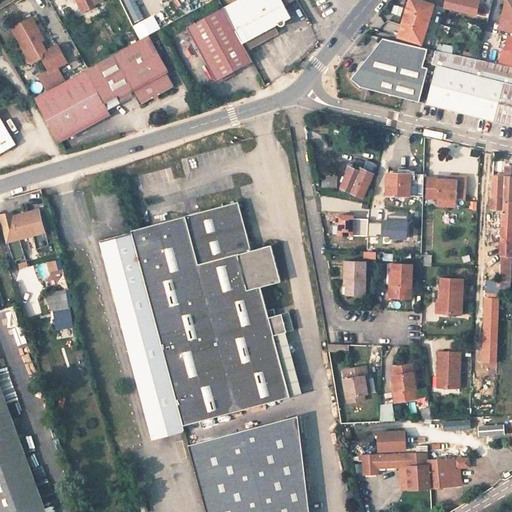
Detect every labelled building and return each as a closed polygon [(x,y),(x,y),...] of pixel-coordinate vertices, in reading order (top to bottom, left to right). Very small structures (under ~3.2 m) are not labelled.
[(76,0),(82,11),(94,6),(93,4),(90,0),(76,0)] [(245,46),(278,29),(276,25),(292,17),(282,0),(236,0),(224,7),(245,46)] [(421,0),(409,0),(399,36),(422,43),(434,3),(421,0)] [(478,4),(479,0),(446,0),(445,6),(476,13),(476,12),(485,14),(487,6),(478,4)] [(511,14),(511,0),(506,0),(503,13),(511,14)] [(224,7),(187,26),(216,79),(217,78),(235,69),(252,60),(245,46),(224,7)] [(511,31),(511,14),(503,13),(499,28),(511,31)] [(41,34),(32,16),(12,27),(24,50),(23,53),(27,61),(32,62),(42,57),(49,70),(39,76),(46,89),(64,79),(57,66),(66,61),(57,44),(46,50),(41,40),(38,41),(36,37),(41,34)] [(35,99),(59,143),(111,115),(109,110),(105,104),(129,90),(131,94),(133,92),(141,106),(174,87),(167,73),(169,72),(149,36),(35,99)] [(361,87),(420,101),(429,62),(424,60),(427,48),(383,37),(351,78),(361,87)] [(451,53),(453,47),(434,42),(432,49),(436,50),(451,53)] [(427,103),(477,116),(511,125),(511,83),(487,77),(480,75),(483,60),(451,53),(436,50),(434,57),(458,63),(457,69),(437,64),(427,103)] [(458,63),(434,57),(433,63),(437,64),(457,69),(458,63)] [(511,67),(491,62),(483,60),(480,75),(487,77),(511,83),(511,67)] [(217,78),(219,81),(236,72),(235,69),(217,78)] [(133,96),(131,94),(129,90),(105,104),(109,110),(122,103),(121,103),(133,96)] [(0,152),(15,145),(0,117),(0,152)] [(362,197),(373,173),(361,168),(360,172),(349,167),(341,186),(362,197)] [(422,173),(386,173),(386,194),(422,195),(422,173)] [(437,197),(455,198),(465,198),(466,177),(447,175),(447,178),(438,178),(437,197)] [(503,199),(503,193),(503,192),(504,176),(492,176),(492,198),(503,199)] [(511,176),(504,176),(503,192),(503,193),(503,199),(501,240),(511,240),(511,176)] [(429,197),(437,197),(438,178),(430,178),(429,197)] [(269,309),(263,286),(282,281),(273,245),(256,250),(253,240),(251,241),(240,200),(132,229),(133,232),(184,426),(292,397),(276,335),(288,332),(296,330),(291,311),(277,314),(276,307),(269,309)] [(26,258),(21,238),(34,235),(37,248),(48,244),(39,209),(14,216),(13,212),(1,215),(14,261),(26,258)] [(133,232),(101,240),(153,438),(185,429),(184,426),(133,232)] [(500,281),(510,281),(511,256),(501,255),(500,281)] [(364,294),(365,260),(344,259),(343,275),(346,275),(345,293),(364,294)] [(390,284),(389,296),(411,297),(412,265),(394,264),(393,284),(390,284)] [(464,278),(442,277),(441,298),(444,298),(443,312),(462,313),(464,278)] [(65,291),(49,293),(52,309),(68,307),(65,291)] [(24,341),(19,325),(10,328),(16,344),(24,341)] [(498,328),(488,328),(486,360),(497,360),(498,328)] [(276,335),(292,397),(304,394),(288,332),(276,335)] [(461,352),(445,351),(440,351),(439,375),(444,375),(444,387),(460,387),(461,352)] [(394,376),(397,391),(395,392),(397,401),(413,399),(411,389),(415,389),(417,389),(413,363),(394,366),(396,376),(394,376)] [(368,394),(365,375),(369,375),(367,366),(345,369),(347,378),(344,379),(348,397),(365,395),(368,394)] [(0,511),(46,511),(0,386),(0,511)] [(349,403),(366,401),(365,395),(348,397),(349,403)] [(305,511),(295,417),(186,445),(203,511),(305,511)] [(506,423),(483,427),(484,436),(507,432),(506,423)] [(380,449),(406,448),(405,430),(380,431),(380,449)] [(408,466),(409,489),(431,487),(428,460),(428,451),(407,453),(408,466)] [(363,459),(364,474),(378,472),(377,454),(359,455),(360,459),(363,459)] [(456,467),(470,467),(469,458),(428,460),(431,487),(450,485),(449,468),(456,468),(456,467)]
